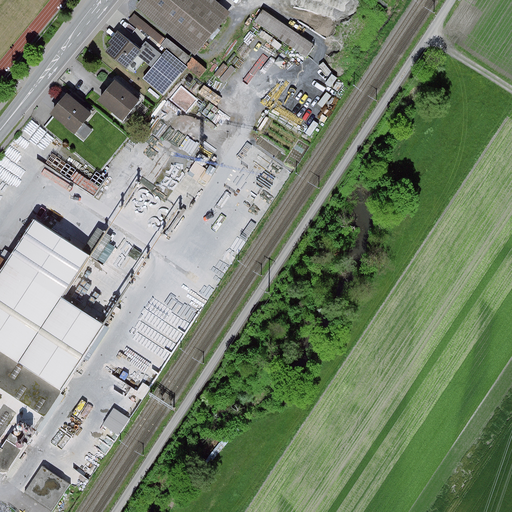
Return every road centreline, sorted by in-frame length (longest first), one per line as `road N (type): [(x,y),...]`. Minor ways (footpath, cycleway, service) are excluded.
road 1 (track): [(453,0),(117,511)]
road 2 (primary): [(107,0),(0,131)]
